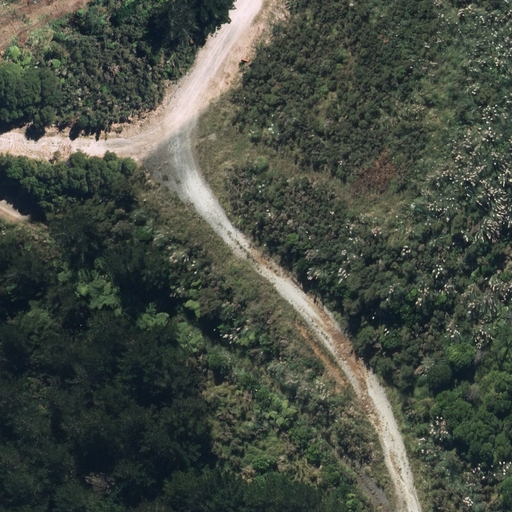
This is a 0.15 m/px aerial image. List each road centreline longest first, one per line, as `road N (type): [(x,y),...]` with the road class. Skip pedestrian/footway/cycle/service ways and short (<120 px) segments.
road 1 (track): [(249,0),(200,74),(177,141),(204,198),(317,312),(369,378),(409,511)]
road 2 (track): [(177,141),(0,145)]
